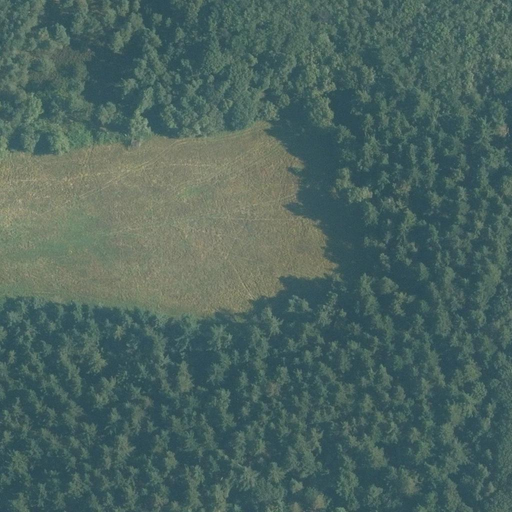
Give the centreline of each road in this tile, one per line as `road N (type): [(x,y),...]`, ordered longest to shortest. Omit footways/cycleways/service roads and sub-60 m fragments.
road 1 (track): [(0,446),(151,481),(226,467),(293,438),(407,417),(480,388),(511,398)]
road 2 (track): [(174,0),(204,65),(311,49),(323,111),(359,203),(420,205),(511,184)]
